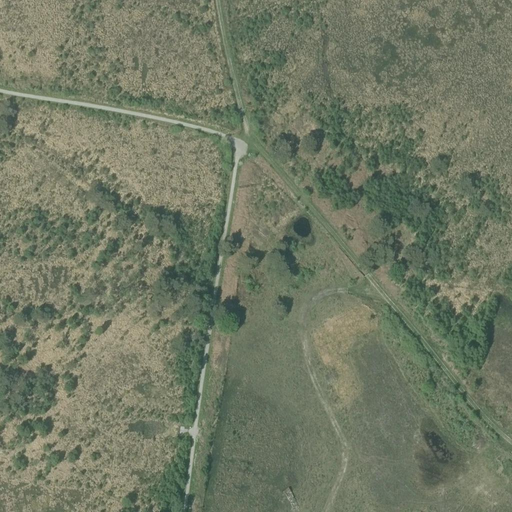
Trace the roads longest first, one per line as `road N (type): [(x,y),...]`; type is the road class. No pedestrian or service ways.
road 1 (track): [(239,149),(255,147),(296,191),(511,443)]
road 2 (track): [(378,290),(326,291),(307,306),(307,353),(345,457),(325,511)]
road 3 (track): [(239,149),(247,132),(216,0)]
